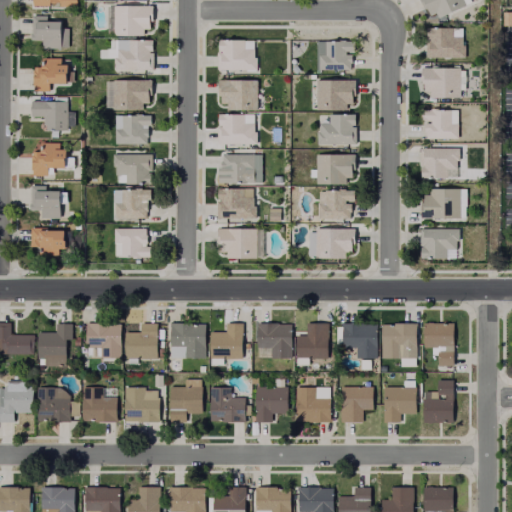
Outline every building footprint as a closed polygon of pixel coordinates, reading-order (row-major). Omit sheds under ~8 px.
[(31,0),(32,5),(59,5),(59,8),(76,8),(75,0),(31,0)] [(472,0),(473,1),(440,16),(438,10),(432,13),(429,6),(427,7),(424,0),(472,0)] [(155,4),(155,19),(152,19),(152,27),(145,27),(145,33),(109,33),(110,4),(155,4)] [(511,13),(511,27),(501,26),(502,13),(511,13)] [(62,18),(62,47),(40,46),(40,38),(33,38),(34,14),(48,14),(48,18),(62,18)] [(464,35),(464,44),(466,44),(466,55),(428,54),(428,38),(432,39),(432,35),(429,35),(429,26),(454,26),(454,35),(464,35)] [(155,40),(155,68),(116,68),(116,55),(119,55),(119,39),(155,40)] [(357,39),(357,67),(321,67),(321,53),(328,53),(328,39),(357,39)] [(253,50),(253,59),(255,59),(255,71),(216,70),(216,53),(220,54),(220,52),(217,52),(217,41),(243,41),(243,50),(253,50)] [(69,62),(69,79),(51,79),(51,89),(36,89),(36,65),(43,65),(43,56),(62,56),(62,62),(69,62)] [(461,66),(461,95),(432,95),(432,90),(426,90),(426,82),(424,82),(424,66),(461,66)] [(153,78),(152,102),(144,102),(144,107),(115,107),(115,78),(153,78)] [(259,78),(258,107),(229,107),(229,101),(223,101),(223,93),(220,93),(221,78),(259,78)] [(358,78),(357,92),(356,101),(349,101),(349,107),(319,107),(319,78),(358,78)] [(68,99),(68,128),(48,127),(48,123),(45,123),(45,115),(33,115),(33,99),(68,99)] [(452,108),(452,122),(459,122),(459,137),(428,137),(428,130),(427,122),(433,122),(433,118),(424,118),(424,108),(452,108)] [(256,122),(256,130),(258,130),(258,142),(219,142),(219,125),(224,125),(224,122),(221,122),(221,113),(246,113),(245,122),(256,122)] [(357,113),(357,123),(354,123),(357,125),(357,142),(319,142),(319,130),(322,130),(322,121),(331,121),(331,113),(357,113)] [(153,114),(153,123),(148,123),(148,142),(117,142),(117,127),(124,127),(124,114),(153,114)] [(67,147),(67,165),(49,164),(49,174),(34,174),(34,141),(61,141),(61,147),(67,147)] [(461,147),(460,159),(458,159),(458,167),(448,167),(448,176),(423,176),(423,165),(427,165),(427,163),(422,163),(422,146),(461,147)] [(153,152),(153,182),(128,182),(119,181),(119,173),(118,164),(115,164),(115,152),(153,152)] [(358,152),(358,168),(355,168),(354,176),(347,176),(347,182),(318,182),(319,152),(358,152)] [(256,153),(256,167),(249,167),(249,182),(220,181),(220,171),(229,171),(229,168),(224,168),(225,153),(256,153)] [(68,191),(68,201),(61,201),(61,217),(37,216),(37,203),(32,203),(32,184),(47,184),(47,188),(62,189),(68,191)] [(467,188),(467,213),(462,213),(424,215),(424,201),(426,201),(426,193),(433,193),(433,186),(462,187),(467,188)] [(255,187),(255,204),(258,204),(258,217),(219,217),(219,199),(220,187),(255,187)] [(153,188),(153,198),(149,198),(148,217),(117,216),(117,201),(123,201),(124,188),(153,188)] [(357,189),(357,199),(352,199),(351,217),(321,217),(321,202),(327,202),(328,189),(357,189)] [(67,228),(67,246),(60,246),(60,254),(41,253),(41,245),(32,245),(32,226),(47,226),(67,228)] [(147,226),(147,242),(143,242),(143,245),(152,245),(152,256),(123,255),(123,242),(116,242),(116,226),(147,226)] [(357,226),(357,241),(355,241),(355,250),(348,250),(348,255),(318,255),(318,226),(357,226)] [(265,228),(264,255),(228,255),(228,250),(222,250),(222,241),(220,241),(220,227),(258,227),(265,228)] [(457,230),(457,241),(455,241),(455,250),(445,250),(445,259),(419,259),(419,248),(422,248),(422,246),(418,246),(418,229),(457,230)] [(34,333),(33,353),(0,352),(0,322),(12,322),(12,333),(34,333)] [(73,322),(73,337),(68,337),(68,364),(46,364),(46,355),(40,355),(40,331),(57,331),(57,322),(73,322)] [(123,322),(122,357),(102,357),(102,354),(89,354),(90,346),(88,322),(123,322)] [(158,322),(158,357),(126,357),(126,331),(142,331),(142,322),(158,322)] [(206,323),(206,356),(173,356),(173,322),(206,323)] [(244,322),(244,357),(228,357),(228,364),(212,363),(213,331),(227,331),(227,322),(244,322)] [(292,323),(292,356),(273,356),(258,354),(259,322),(280,322),(292,323)] [(330,322),(330,357),(298,357),(298,334),(308,335),(308,322),(330,322)] [(455,322),(455,363),(440,363),(440,352),(434,352),(434,346),(426,346),(426,322),(455,322)] [(379,323),(379,357),(358,356),(358,353),(354,353),(351,351),(351,347),(344,346),(345,323),(379,323)] [(418,324),(418,346),(413,346),(413,356),(404,356),(383,357),(384,324),(418,324)] [(202,378),(202,411),(188,411),(188,420),(172,420),(172,385),(187,385),(187,378),(202,378)] [(26,379),(26,385),(34,385),(34,411),(17,411),(17,420),(0,420),(0,405),(6,405),(6,385),(10,385),(10,379),(26,379)] [(456,379),(455,421),(427,421),(427,390),(441,390),(441,379),(456,379)] [(79,400),(79,415),(72,414),(72,419),(39,419),(39,385),(56,386),(56,397),(72,397),(72,400),(79,400)] [(418,385),(418,412),(386,412),(387,385),(418,385)] [(118,386),(117,419),(84,419),(84,386),(118,386)] [(161,386),(161,420),(127,420),(128,386),(161,386)] [(247,396),(247,420),(212,420),(213,386),(232,386),(232,396),(247,396)] [(288,386),(288,412),(274,412),(274,421),(258,420),(258,386),(288,386)] [(375,386),(374,409),(364,409),(363,421),(343,421),(343,386),(375,386)] [(331,387),(331,420),(298,420),(298,387),(331,387)] [(0,485),(31,485),(31,511),(13,511),(13,510),(0,510),(0,485)] [(161,486),(161,511),(130,511),(130,498),(139,498),(139,485),(161,486)] [(206,487),(206,511),(169,511),(169,491),(170,485),(192,486),(206,487)] [(247,486),(246,511),(215,511),(215,495),(230,496),(230,485),(247,486)] [(291,490),(291,511),(257,511),(257,485),(279,486),(279,490),(291,490)] [(76,486),(76,511),(57,511),(57,509),(43,509),(43,486),(76,486)] [(120,487),(120,511),(87,511),(87,486),(120,487)] [(333,486),(333,511),(314,511),(300,510),(300,486),(333,486)] [(415,486),(414,511),(383,511),(383,498),(393,498),(393,486),(415,486)] [(455,486),(455,511),(426,511),(426,486),(455,486)] [(372,487),(372,511),(341,511),(341,496),(355,496),(355,487),(372,487)]
